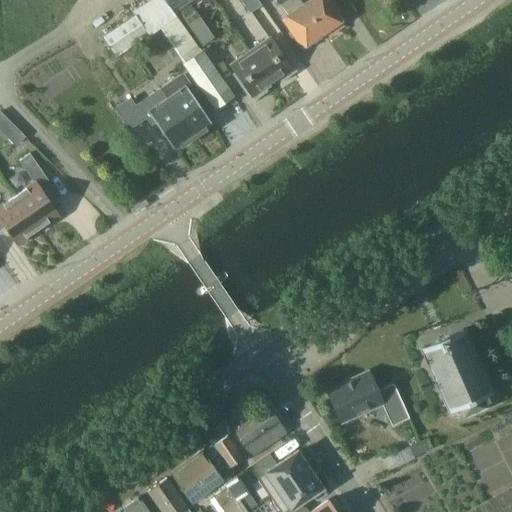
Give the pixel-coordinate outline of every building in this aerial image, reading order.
[(163,0),(174,15),(195,0),(163,0)] [(258,0),(240,0),(249,12),(261,4),(258,0)] [(301,0),(275,0),(278,4),(280,3),(288,15),(282,19),(301,47),(323,32),(304,4),(301,0)] [(332,0),(309,0),(304,4),(323,32),(344,17),(332,0)] [(202,44),(214,36),(196,10),(184,18),(202,44)] [(100,39),(113,58),(147,35),(134,16),(100,39)] [(269,36),(249,50),(271,83),(281,76),(284,81),(295,74),(269,36)] [(213,107),(234,94),(204,47),(183,60),(213,107)] [(249,50),(229,63),(255,101),(266,94),(262,89),(271,83),(249,50)] [(171,80),(159,89),(193,138),(205,130),(204,129),(211,124),(192,96),(195,93),(183,76),(172,83),(171,80)] [(181,146),(193,138),(159,89),(147,97),(149,99),(137,107),(131,97),(116,108),(129,128),(145,116),(150,124),(153,121),(173,150),(180,145),(181,146)] [(4,110),(0,113),(0,123),(16,142),(25,134),(4,110)] [(34,182),(14,196),(37,229),(58,214),(38,186),(48,179),(30,153),(19,160),(34,182)] [(0,219),(16,243),(37,229),(14,196),(0,205),(0,219)] [(490,390),(463,328),(446,336),(437,340),(422,347),(449,408),(458,404),(464,418),(487,407),(486,403),(489,401),(485,392),(490,390)] [(326,390),(340,422),(381,404),(391,426),(408,418),(393,383),(376,391),(367,371),(326,390)] [(251,456),(286,433),(268,407),(234,430),(251,456)] [(228,466),(242,457),(227,435),(213,445),(228,466)] [(202,451),(171,474),(191,501),(207,489),(224,511),(245,511),(236,498),(237,497),(238,499),(248,492),(237,477),(236,478),(235,476),(230,467),(220,474),(202,451)] [(269,496),(308,469),(296,451),(276,464),(268,453),(249,466),(269,496)] [(321,488),(308,469),(269,496),(279,511),(308,511),(301,501),(321,488)] [(166,477),(147,491),(161,511),(189,511),(184,505),(186,504),(166,477)] [(148,511),(138,496),(120,508),(122,511),(148,511)] [(336,511),(328,500),(309,511),(336,511)]
